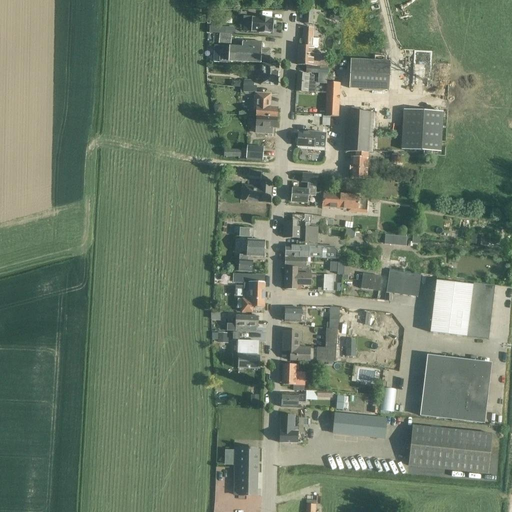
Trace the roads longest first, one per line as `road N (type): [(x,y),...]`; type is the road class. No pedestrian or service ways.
road 1 (unclassified): [(265,511),(268,300),(290,0)]
road 2 (unknown): [(268,300),(383,306),(409,318),(409,344)]
road 3 (unknown): [(409,344),(494,359),(493,419)]
road 4 (unknown): [(266,455),(296,457),(339,442),(396,446)]
